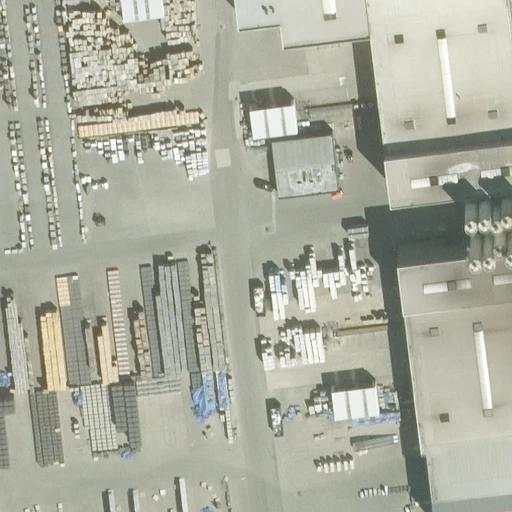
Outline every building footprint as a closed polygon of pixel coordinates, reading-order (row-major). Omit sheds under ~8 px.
[(154,0),(116,0),(117,8),(155,6),(154,0)] [(368,0),(237,0),(239,14),(281,9),(284,32),(371,21),(368,0)] [(511,15),(510,0),(368,0),(371,21),(385,136),(511,120),(511,15)] [(246,129),(293,126),(291,98),(244,100),(246,129)] [(511,120),(385,136),(391,184),(511,169),(511,120)] [(268,133),(272,185),(279,185),(278,164),(330,160),(327,128),(268,133)] [(511,175),(510,175),(508,174),(505,175),(503,176),(502,178),(501,180),(502,183),(503,185),(505,186),(508,187),(510,186),(511,184),(511,175)] [(491,185),(492,183),(491,181),(490,179),(488,177),(486,177),(483,177),(481,179),(480,181),(479,183),(480,186),(481,188),(483,189),(486,189),(488,189),(490,187),(491,185)] [(478,187),(478,185),(478,182),(476,180),(474,179),(472,178),(470,179),(467,180),(466,182),(466,185),(466,187),(468,189),(470,191),(472,191),(474,190),(476,189),(478,187)] [(496,223),(496,221),(496,219),(495,217),(492,215),(490,215),(488,215),(486,217),(484,219),(484,221),(484,224),(486,226),(488,227),(490,227),(493,227),(495,226),(496,223)] [(471,221),(470,223),(471,225),(472,228),(474,229),(477,229),(479,229),(481,227),(483,225),(483,223),(482,220),(481,218),(479,217),(477,217),(474,217),(472,219),(471,221)] [(511,228),(398,243),(404,291),(511,277),(511,228)] [(511,511),(511,277),(404,291),(430,511),(511,511)]
